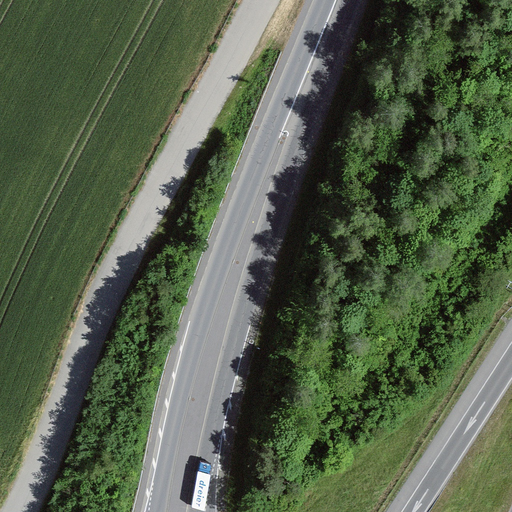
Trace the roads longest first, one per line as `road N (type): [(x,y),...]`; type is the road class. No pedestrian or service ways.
road 1 (secondary): [(303,89),(252,176),(225,251),(185,373),(156,511)]
road 2 (secondary): [(200,511),(225,383),(303,89)]
road 3 (motorway): [(511,360),(414,511)]
